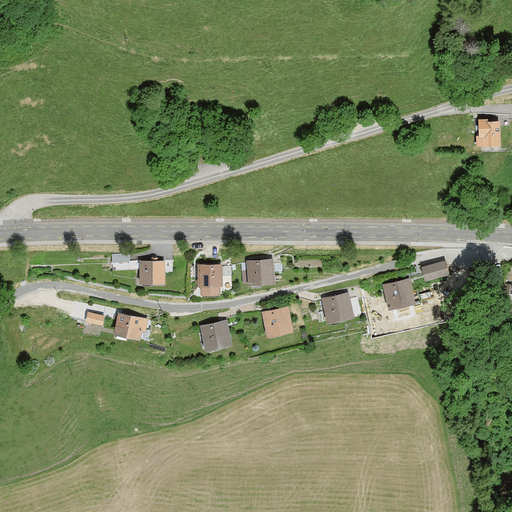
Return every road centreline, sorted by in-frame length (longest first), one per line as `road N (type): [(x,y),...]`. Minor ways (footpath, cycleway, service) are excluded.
road 1 (residential): [(9,233),(13,213),(36,200),(152,194),(511,89)]
road 2 (secondary): [(506,236),(9,233)]
road 3 (residential): [(506,236),(489,256),(445,252),(230,303),(160,305),(47,285)]
